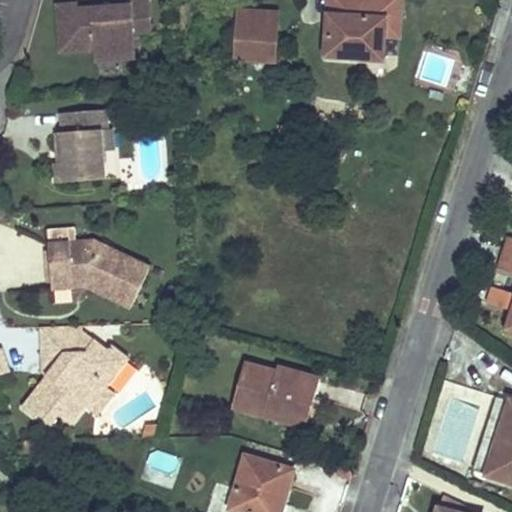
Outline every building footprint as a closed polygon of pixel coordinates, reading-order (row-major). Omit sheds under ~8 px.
[(129,0),(130,5),(77,9),(77,4),(57,6),(61,52),(96,50),(134,47),(134,34),(152,33),(149,0),(129,0)] [(322,37),(324,8),(299,7),(297,36),(322,37)] [(276,62),(280,11),(239,9),(236,60),(276,62)] [(384,59),(386,20),(329,15),(326,56),(384,59)] [(389,16),(390,41),(402,40),(402,16),(389,16)] [(134,47),(96,50),(97,62),(135,59),(134,47)] [(103,153),(102,132),(108,132),(107,112),(63,115),(64,134),(57,135),(58,153),(62,153),(63,165),(56,166),(57,185),(105,181),(103,153)] [(108,132),(102,132),(103,153),(114,152),(113,131),(108,132)] [(511,235),(508,234),(497,265),(511,269),(511,290),(491,284),(491,285),(486,300),(510,309),(504,328),(511,330),(511,235)] [(151,270),(94,243),(49,246),(52,290),(80,288),(79,282),(87,282),(88,288),(131,310),(151,270)] [(48,375),(22,406),(36,417),(38,414),(51,424),(59,414),(71,424),(86,406),(90,410),(109,388),(122,372),(105,358),(111,351),(110,350),(85,331),(84,326),(42,327),(43,354),(57,354),(58,363),(48,375)] [(131,360),(115,347),(114,346),(110,350),(111,351),(105,358),(122,372),(131,360)] [(3,351),(0,351),(0,374),(9,372),(3,351)] [(58,363),(57,354),(43,354),(43,371),(48,375),(58,363)] [(310,419),(320,379),(278,367),(276,372),(246,363),(234,406),(268,416),(270,408),(271,409),(310,419)] [(116,394),(109,388),(90,410),(98,417),(116,394)] [(487,475),(510,401),(497,397),(474,470),(487,475)] [(511,482),(511,401),(510,401),(487,475),(511,482)] [(310,419),(271,409),(270,408),(268,416),(307,427),(310,419)] [(159,427),(147,426),(143,438),(155,438),(159,427)] [(156,451),(151,471),(177,477),(182,458),(156,451)] [(140,477),(148,462),(132,454),(124,469),(140,477)] [(289,491),(295,471),(248,457),(232,510),(238,511),(276,511),(283,491),(283,489),(289,491)] [(282,511),(289,492),(289,491),(283,489),(283,491),(276,511),(282,511)]
